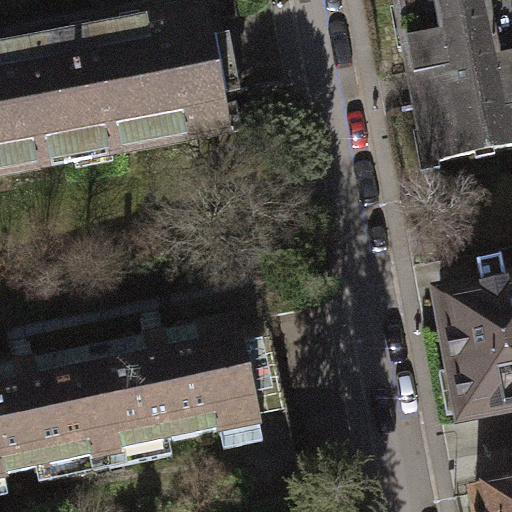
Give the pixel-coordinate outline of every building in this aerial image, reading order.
[(407,15),(409,26),(511,6),(511,0),(393,0),(397,16),(407,15)] [(427,134),(432,161),(511,146),(511,6),(409,26),(412,42),(404,43),(421,136),(427,134)] [(205,10),(21,43),(43,163),(196,135),(194,122),(225,117),(205,10)] [(0,170),(43,163),(21,43),(0,47),(0,170)] [(511,281),(505,283),(501,258),(476,263),(480,287),(439,294),(461,417),(511,407),(511,281)] [(232,319),(84,350),(105,453),(253,422),(232,319)] [(84,350),(0,367),(0,475),(105,453),(84,350)] [(511,511),(511,484),(478,491),(480,511),(511,511)]
